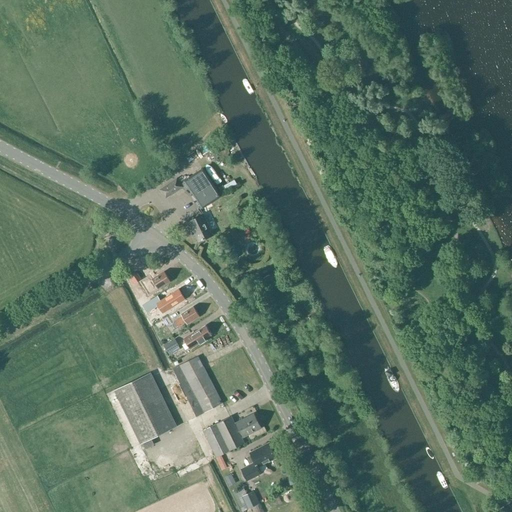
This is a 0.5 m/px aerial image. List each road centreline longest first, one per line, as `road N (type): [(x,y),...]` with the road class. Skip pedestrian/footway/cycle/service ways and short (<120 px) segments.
road 1 (tertiary): [(333,511),(246,338),(206,280),(153,234)]
road 2 (unclassified): [(0,333),(153,234)]
road 3 (tertiary): [(153,234),(0,147)]
